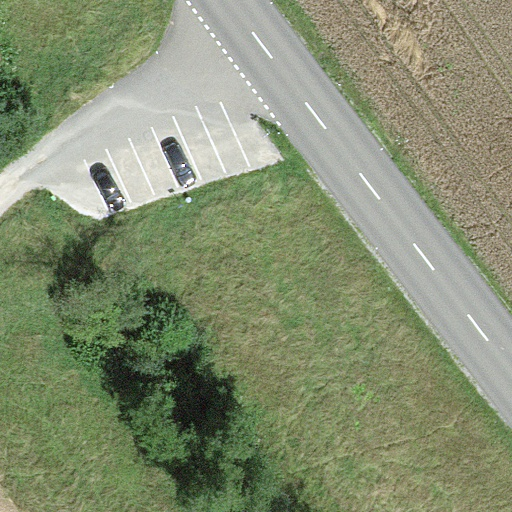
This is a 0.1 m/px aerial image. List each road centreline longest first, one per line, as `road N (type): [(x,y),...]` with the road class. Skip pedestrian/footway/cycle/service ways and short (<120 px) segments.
road 1 (tertiary): [(227,0),(511,371)]
road 2 (track): [(243,22),(41,162)]
